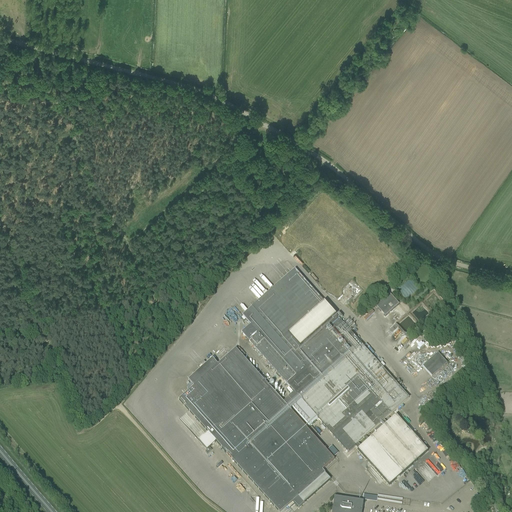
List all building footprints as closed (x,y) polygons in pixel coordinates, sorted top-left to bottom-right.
[(365,437),(373,430),(383,421),(409,398),(295,270),(242,316),(250,325),(242,333),(288,386),(294,392),(283,402),(235,349),(218,365),(212,359),(188,381),(193,386),(179,400),(209,433),(199,442),(207,450),(208,451),(210,448),(217,443),(277,510),(288,500),(295,494),(303,504),(330,480),(322,470),(334,460),(290,410),(293,408),(309,426),(317,419),(348,453),(356,446),(357,444),(363,439),(365,437)] [(393,289),(406,304),(421,290),(408,276),(393,289)] [(376,306),(385,317),(399,305),(390,294),(376,306)] [(432,377),(447,363),(443,360),(438,353),(423,367),(432,377)] [(357,444),(356,446),(359,449),(358,450),(390,485),(412,465),(417,460),(420,458),(428,451),(396,416),(387,424),(383,421),(373,430),(376,434),(369,440),(365,437),(363,439),(366,443),(361,448),(357,444)] [(499,486),(497,480),(487,484),(490,490),(499,486)] [(405,486),(411,492),(415,489),(409,483),(405,486)] [(334,498),(332,511),(361,511),(363,502),(334,498)]
